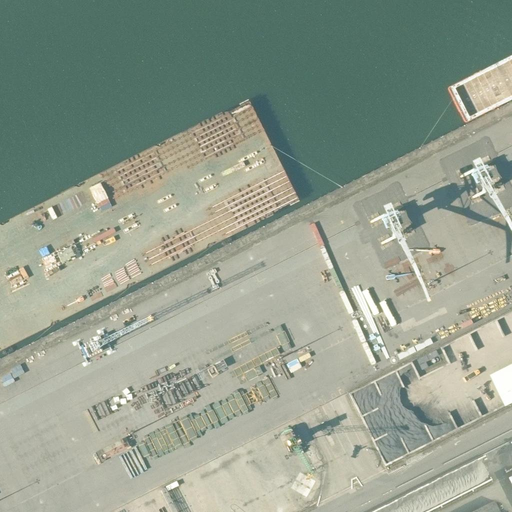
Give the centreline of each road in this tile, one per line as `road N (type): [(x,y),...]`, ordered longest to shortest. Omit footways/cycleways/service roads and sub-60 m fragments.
road 1 (unknown): [(0,386),(511,128)]
road 2 (unknown): [(0,429),(267,295),(301,310),(331,367)]
